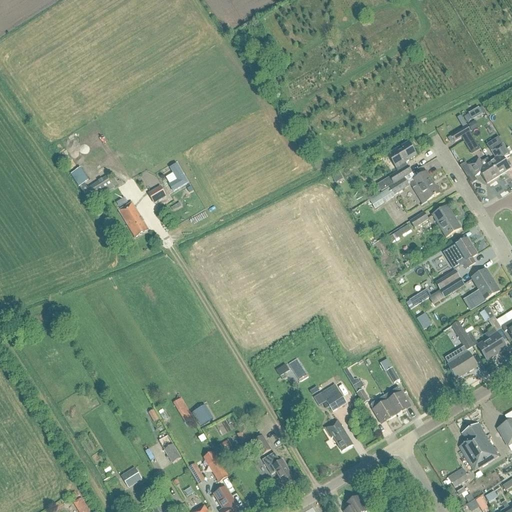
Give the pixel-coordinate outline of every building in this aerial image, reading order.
[(479,129),(476,124),(469,128),(472,133),(479,129)] [(467,127),(451,137),(454,143),(461,139),(465,136),(475,153),(480,150),(470,134),(470,133),(467,127)] [(496,160),(489,164),(498,178),(511,170),(504,160),(510,156),(502,144),(498,139),(487,146),(490,152),(491,152),(496,160)] [(398,173),(390,179),(377,186),(381,193),(394,185),(412,174),(408,168),(407,168),(405,164),(417,158),(408,144),(388,156),(396,170),(398,173)] [(465,163),(459,167),(471,185),(477,182),(475,178),(480,175),(487,185),(498,178),(489,164),(487,160),(481,163),(479,159),(467,167),(465,163)] [(173,193),(188,184),(178,166),(170,170),(177,182),(169,186),(173,193)] [(71,175),(76,184),(91,207),(115,191),(108,178),(89,191),(85,185),(89,182),(80,169),(71,175)] [(414,183),(410,185),(413,190),(417,188),(426,203),(439,195),(426,174),(413,181),(414,183)] [(150,188),(155,185),(152,179),(147,181),(150,188)] [(380,195),(370,202),(375,210),(395,198),(394,196),(408,187),(404,180),(380,195)] [(154,204),(163,199),(166,198),(161,187),(148,194),(154,204)] [(132,204),(119,212),(135,239),(148,231),(132,204)] [(447,208),(432,218),(446,240),(461,231),(447,208)] [(414,230),(429,221),(425,214),(410,223),(414,230)] [(455,248),(444,255),(454,271),(460,267),(463,266),(466,271),(476,265),(473,260),(478,257),(468,241),(455,248)] [(486,271),(471,280),(478,292),(476,294),(483,306),(486,303),(485,302),(499,293),(486,271)] [(436,286),(440,291),(459,279),(455,274),(454,272),(435,284),(436,286)] [(459,279),(440,291),(428,299),(433,307),(464,287),(459,279)] [(497,303),(504,314),(511,308),(511,304),(507,296),(497,303)] [(488,309),(484,311),(490,321),(488,322),(493,331),(485,336),(487,339),(501,331),(494,319),(488,309)] [(426,318),(433,326),(442,319),(435,311),(426,318)] [(511,321),(511,322),(501,329),(505,334),(507,333),(511,340),(511,321)] [(458,323),(452,327),(455,333),(467,352),(474,348),(468,339),(466,337),(458,323)] [(471,334),(466,337),(468,339),(474,348),(478,346),(471,334)] [(497,336),(478,348),(486,362),(494,357),(495,358),(506,350),(497,336)] [(468,354),(448,367),(457,382),(478,369),(468,354)] [(405,381),(410,376),(400,366),(395,370),(405,381)] [(400,382),(395,373),(392,369),(386,373),(388,377),(393,385),(400,382)] [(363,391),(362,391),(361,390),(365,388),(362,383),(355,387),(352,388),(354,390),(357,394),(356,395),(363,406),(369,403),(363,391)] [(347,405),(340,394),(335,386),(314,399),(319,407),(326,403),(333,414),(347,405)] [(399,389),(392,393),(384,398),(396,418),(406,411),(404,408),(409,405),(402,394),(399,389)] [(386,423),(396,418),(384,398),(371,405),(371,408),(373,412),(379,423),(384,420),(386,423)] [(181,400),(175,404),(187,425),(194,421),(181,400)] [(350,421),(356,418),(351,409),(345,413),(350,421)] [(511,421),(497,432),(507,448),(511,445),(511,421)] [(331,440),(333,439),(342,453),(353,447),(338,422),(325,429),(331,440)] [(461,435),(466,444),(458,449),(473,473),(497,458),(477,425),(461,435)] [(167,437),(158,443),(173,466),(181,460),(167,437)] [(262,437),(253,443),(262,456),(270,451),(262,437)] [(228,441),(220,446),(224,453),(232,448),(228,441)] [(212,451),(213,453),(222,467),(229,462),(220,446),(212,451)] [(229,478),(222,467),(213,453),(203,460),(218,485),(229,478)] [(271,476),(275,474),(279,480),(275,483),(275,485),(278,489),(280,489),(284,487),(284,488),(294,482),(281,462),(278,464),(272,455),(262,462),(271,476)] [(143,482),(135,469),(121,478),(129,491),(143,482)] [(469,480),(462,470),(448,479),(454,489),(469,480)] [(194,477),(199,486),(206,482),(200,473),(194,477)] [(234,504),(226,489),(214,496),(223,511),(220,511),(239,511),(235,504),(234,504)] [(193,494),(197,501),(205,497),(201,490),(193,494)] [(366,511),(358,498),(347,505),(351,511),(366,511)] [(89,511),(82,499),(73,504),(78,511),(89,511)] [(505,510),(504,510),(505,511),(511,511),(505,503),(501,505),(505,510)]
